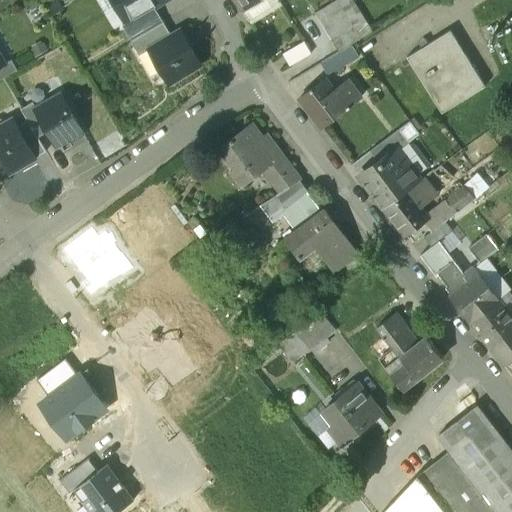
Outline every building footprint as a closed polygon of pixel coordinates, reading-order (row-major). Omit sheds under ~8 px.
[(112,0),(126,22),(127,23),(154,7),(166,0),(112,0)] [(234,0),(240,8),(253,0),(234,0)] [(338,0),(333,0),(316,11),(332,36),(353,24),(345,11),(338,0)] [(374,29),(357,3),(345,11),(353,24),(360,35),(362,38),(374,29)] [(154,7),(127,23),(126,22),(122,25),(132,41),(163,22),(154,7)] [(163,22),(132,41),(140,54),(149,49),(149,48),(171,36),(163,22)] [(353,24),(332,36),(339,47),(360,35),(353,24)] [(201,65),(180,30),(171,36),(149,49),(170,83),(201,65)] [(496,30),(490,32),(492,38),(498,35),(496,30)] [(449,31),(406,59),(443,114),(485,86),(449,31)] [(301,38),(282,52),(290,62),(309,50),(301,38)] [(351,45),(321,63),(330,75),(358,54),(351,45)] [(4,64),(0,66),(0,80),(17,70),(11,60),(4,64)] [(347,80),(333,90),(324,79),(299,98),(322,127),(361,98),(347,80)] [(61,94),(35,108),(57,146),(69,138),(70,140),(74,140),(82,136),(83,132),(61,94)] [(35,158),(13,119),(0,126),(0,156),(9,172),(16,169),(16,168),(22,165),(35,158)] [(277,160),(250,124),(222,145),(238,165),(231,170),(243,186),(263,170),(277,160)] [(399,130),(372,150),(381,163),(398,150),(400,152),(410,144),(399,130)] [(400,152),(398,150),(381,163),(361,178),(384,208),(409,190),(422,181),(400,152)] [(277,160),(263,170),(273,184),(276,183),(283,191),(299,181),(282,156),(277,160)] [(283,191),(277,195),(286,208),(308,193),(299,181),(283,191)] [(463,188),(446,200),(455,212),(474,198),(463,188)] [(429,217),(409,190),(384,208),(405,236),(429,217)] [(277,195),(260,205),(272,222),(283,214),(296,231),(322,213),(308,193),(286,208),(277,195)] [(352,247),(325,210),(322,213),(296,231),(286,239),(298,255),(323,236),(338,257),(352,247)] [(452,231),(444,221),(423,237),(431,246),(439,240),(440,241),(452,231)] [(486,233),(468,247),(480,262),(497,248),(486,233)] [(431,246),(420,255),(436,276),(438,275),(447,285),(463,273),(440,241),(439,240),(431,246)] [(498,298),(473,266),(447,285),(445,287),(470,320),(498,298)] [(511,374),(511,316),(498,298),(470,320),(511,375),(511,374)] [(396,314),(378,329),(386,339),(398,329),(404,324),(396,314)] [(310,319),(278,343),(292,362),(324,338),(310,319)] [(413,349),(398,329),(386,339),(394,349),(380,360),(403,390),(417,379),(417,380),(444,359),(427,338),(413,349)] [(65,359),(37,380),(49,395),(77,374),(65,359)] [(79,373),(77,374),(49,395),(38,404),(66,441),(107,411),(79,373)] [(372,404),(357,385),(328,408),(337,420),(331,425),(344,441),(374,418),(366,408),(372,404)] [(511,511),(511,452),(476,405),(438,434),(451,449),(417,475),(381,511),(511,511)] [(89,459),(60,480),(70,493),(74,490),(99,472),(89,459)] [(107,466),(99,472),(74,490),(90,511),(119,511),(134,501),(107,466)]
